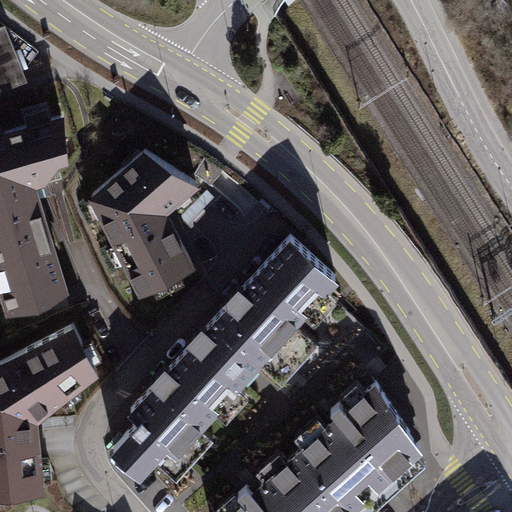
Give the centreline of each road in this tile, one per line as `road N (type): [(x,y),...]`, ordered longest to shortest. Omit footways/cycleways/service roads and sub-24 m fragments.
road 1 (primary): [(179,67),(350,204),(511,442)]
road 2 (primary): [(76,0),(179,67)]
